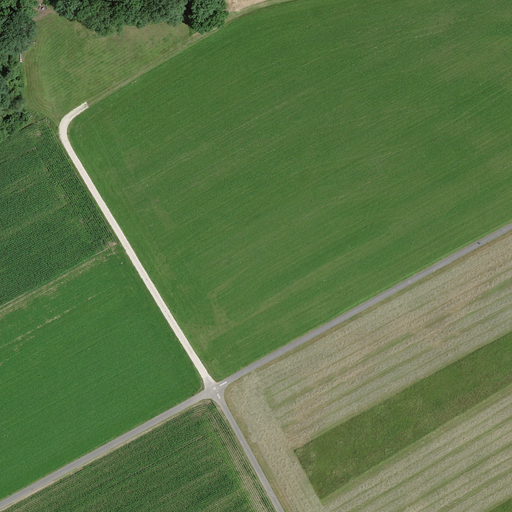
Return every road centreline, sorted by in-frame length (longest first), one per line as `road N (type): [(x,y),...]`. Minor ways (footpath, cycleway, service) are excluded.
road 1 (track): [(0,504),(511,225)]
road 2 (track): [(61,138),(280,511)]
